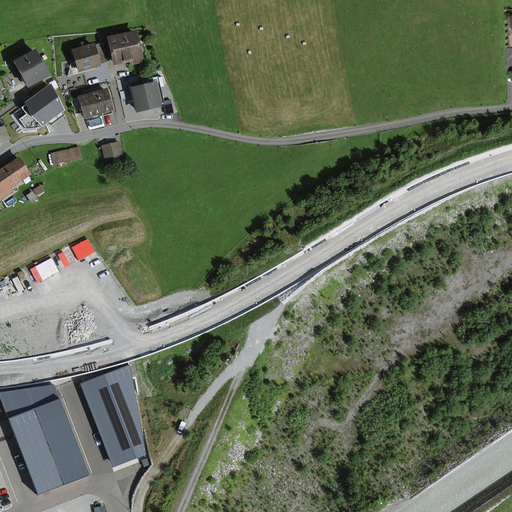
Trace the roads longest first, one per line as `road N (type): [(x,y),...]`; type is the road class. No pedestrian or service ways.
road 1 (primary): [(2,374),(163,336),(438,187),(511,160)]
road 2 (residential): [(511,107),(287,141),(173,125),(123,127)]
road 3 (track): [(266,318),(244,360),(173,443),(137,511)]
road 4 (track): [(244,360),(180,511)]
road 5 (residential): [(123,127),(28,142),(0,159)]
